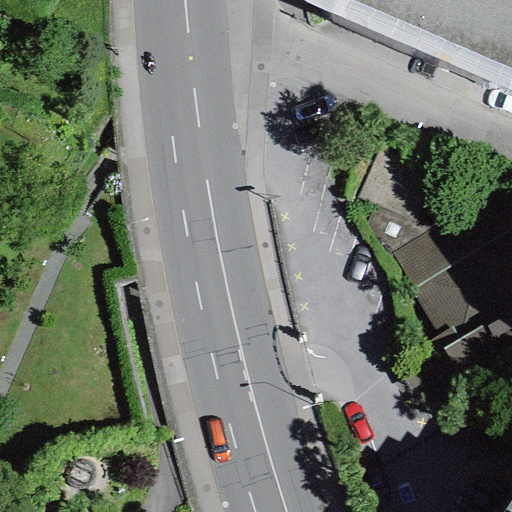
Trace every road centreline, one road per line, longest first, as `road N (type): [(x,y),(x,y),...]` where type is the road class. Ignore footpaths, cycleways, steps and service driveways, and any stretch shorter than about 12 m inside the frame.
road 1 (primary): [(182,4),(197,150),(241,375),(286,511)]
road 2 (residential): [(511,146),(182,4)]
